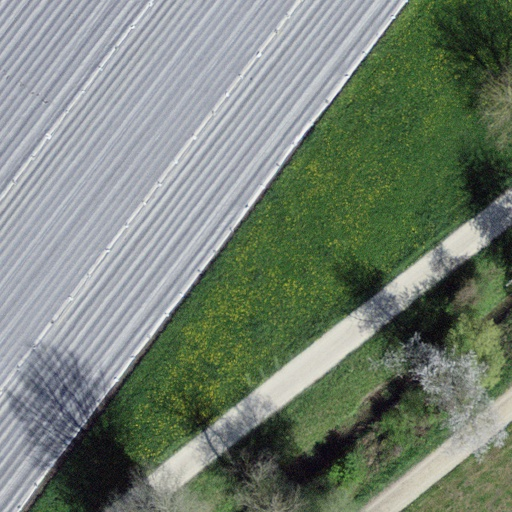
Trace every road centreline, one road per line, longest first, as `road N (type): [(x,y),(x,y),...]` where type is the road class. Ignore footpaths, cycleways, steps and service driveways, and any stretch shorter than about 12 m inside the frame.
road 1 (track): [(511,202),(132,511)]
road 2 (track): [(511,410),(386,511)]
